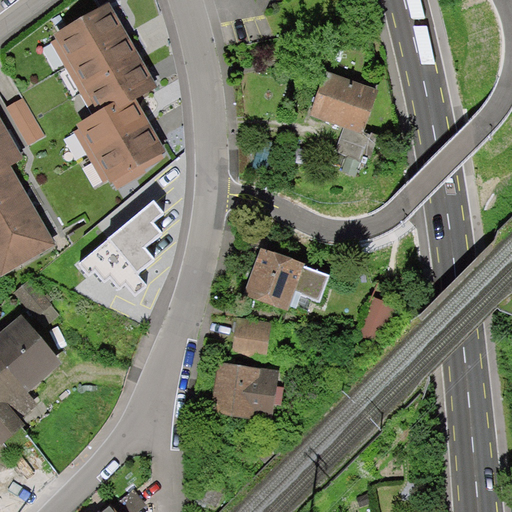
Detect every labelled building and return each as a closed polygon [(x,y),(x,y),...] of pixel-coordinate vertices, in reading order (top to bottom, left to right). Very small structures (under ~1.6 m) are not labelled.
[(112,6),(55,39),(98,113),(76,125),(110,184),(164,153),(135,102),(159,88),(112,6)] [(383,97),(327,78),(310,126),(367,145),(383,97)] [(22,102),(7,110),(30,148),(44,140),(22,102)] [(0,267),(50,239),(3,159),(18,150),(0,119),(0,267)] [(161,212),(153,203),(81,263),(89,272),(95,267),(105,278),(110,274),(120,285),(125,280),(136,292),(144,285),(134,273),(152,259),(142,247),(159,232),(150,221),(161,212)] [(305,273),(259,259),(244,306),(290,320),(305,273)] [(0,439),(2,441),(22,424),(17,419),(34,404),(23,392),(57,363),(20,320),(0,337),(0,439)] [(274,363),(277,330),(235,326),(231,359),(274,363)] [(280,376),(224,366),(215,416),(271,426),(280,376)] [(97,511),(95,510),(92,511),(138,511),(146,506),(134,492),(111,511),(97,511)]
